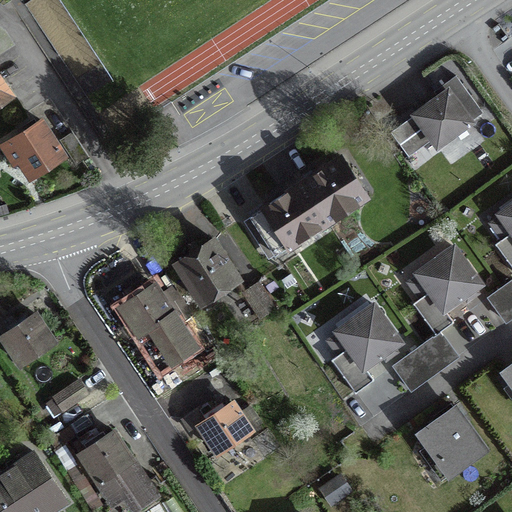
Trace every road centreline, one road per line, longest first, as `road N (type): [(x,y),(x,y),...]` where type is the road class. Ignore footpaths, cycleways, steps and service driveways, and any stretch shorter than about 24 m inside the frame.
road 1 (tertiary): [(444,14),(153,199),(49,234)]
road 2 (residential): [(49,234),(70,295),(211,511)]
